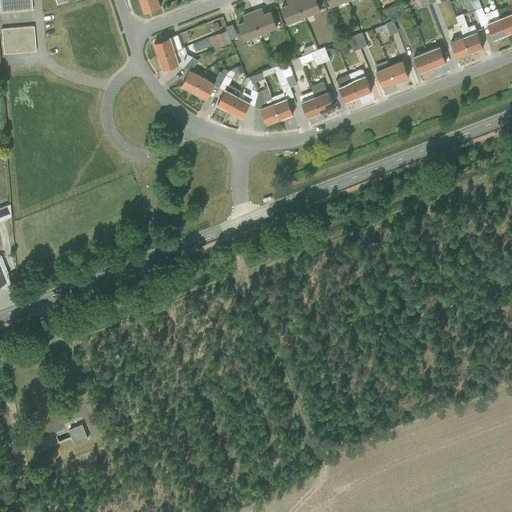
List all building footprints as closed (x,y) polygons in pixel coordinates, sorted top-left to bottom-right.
[(0,0),(0,11),(32,8),(30,0),(0,0)] [(140,0),(144,11),(160,6),(158,0),(140,0)] [(304,15),(297,0),(287,0),(289,2),(282,5),(288,22),(304,15)] [(297,0),(304,15),(320,9),(316,0),(297,0)] [(469,52),(483,47),(474,24),(468,27),(464,16),(475,11),(470,0),(463,0),(468,11),(455,16),(463,36),(469,52)] [(493,39),(506,34),(499,17),(496,9),(484,14),(478,0),(470,0),(475,11),(481,26),(487,24),(493,39)] [(511,0),(507,0),(511,9),(509,10),(510,13),(499,17),(506,34),(511,31),(511,0)] [(392,20),(405,16),(406,18),(412,16),(408,6),(403,8),(401,2),(388,8),(392,20)] [(269,29),(277,26),(271,9),(264,12),(262,6),(252,10),(261,32),(262,32),(264,37),(271,34),(269,29)] [(261,32),(252,10),(243,14),(245,19),(238,22),(245,38),(261,32)] [(397,32),(392,20),(375,26),(377,31),(384,28),(387,35),(390,34),(391,35),(397,32)] [(231,38),(237,35),(232,23),(226,25),(231,38)] [(2,52),(35,50),(33,25),(0,27),(2,52)] [(232,40),(227,29),(210,35),(215,48),(232,40)] [(355,34),(360,46),(367,44),(362,31),(355,34)] [(159,55),(181,46),(177,33),(154,41),(159,55)] [(354,49),(360,46),(355,34),(349,37),(354,49)] [(248,59),(247,60),(237,35),(231,38),(241,63),(241,62),(245,70),(246,70),(247,75),(256,71),(251,68),(252,67),(248,59)] [(469,52),(463,36),(450,41),(457,57),(469,52)] [(227,55),(236,52),(232,41),(223,45),(227,55)] [(303,54),(317,49),(314,42),(303,47),(304,50),(302,51),(303,54)] [(343,54),(349,50),(345,43),(339,47),(343,54)] [(159,55),(163,68),(178,63),(184,66),(193,55),(188,53),(185,45),(181,46),(159,55)] [(432,67),(446,62),(439,45),(426,50),(432,67)] [(318,49),(322,61),(330,58),(325,46),(318,49)] [(316,63),(322,61),(318,49),(317,49),(303,54),(299,56),(303,65),(308,63),(307,60),(314,57),(316,63)] [(432,67),(426,50),(413,56),(419,72),(432,67)] [(194,90),(203,74),(191,68),(199,59),(193,55),(184,66),(189,69),(182,83),(194,90)] [(289,82),(290,85),(297,83),(296,79),(292,71),(293,71),(288,60),(280,63),(285,76),(286,75),(288,82),(289,82)] [(382,87),(395,81),(389,65),(387,60),(374,65),(382,87)] [(409,76),(402,60),(389,65),(395,81),(409,76)] [(279,117),(293,112),(287,97),(294,95),(290,85),(289,82),(288,82),(286,75),(285,76),(280,63),(261,71),(263,76),(276,71),(281,86),(282,85),(284,91),(271,96),(279,117)] [(230,109),(240,88),(229,83),(235,71),(237,69),(239,73),(244,71),(241,64),(235,66),(231,68),(229,70),(226,73),(219,86),(225,88),(217,102),(230,109)] [(194,90),(207,97),(214,83),(219,86),(226,73),(229,70),(224,67),(222,71),(220,70),(214,80),(203,74),(194,90)] [(358,96),(371,91),(362,67),(348,73),(358,96)] [(264,77),(263,76),(261,71),(250,75),(251,77),(255,84),(257,88),(259,87),(256,81),(264,77)] [(358,96),(348,73),(336,77),(345,101),(358,96)] [(230,109),(242,116),(249,102),(255,105),(258,90),(257,88),(255,84),(253,87),(252,87),(251,94),(244,90),(251,77),(250,75),(246,76),(240,88),(230,109)] [(309,84),(310,89),(323,85),(321,79),(309,84)] [(334,105),(327,89),(325,90),(323,85),(312,90),(321,111),(334,105)] [(279,117),(271,96),(268,87),(258,90),(255,105),(261,108),(267,122),(279,117)] [(307,116),(321,111),(312,90),(299,95),(307,116)] [(8,203),(0,206),(0,219),(9,216),(8,203)] [(10,286),(11,284),(6,273),(7,273),(0,253),(0,284),(1,288),(3,289),(10,286)] [(88,439),(82,424),(69,429),(75,445),(88,439)]
